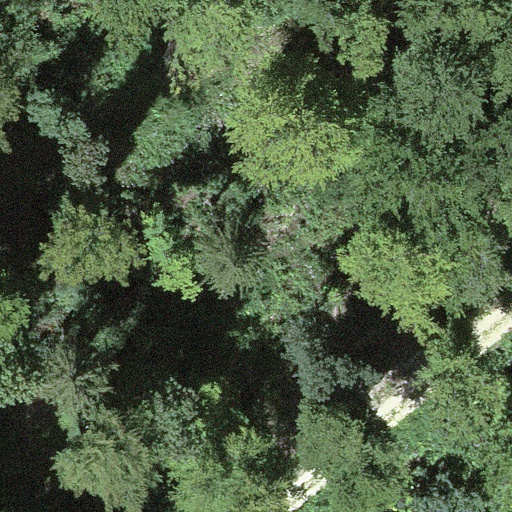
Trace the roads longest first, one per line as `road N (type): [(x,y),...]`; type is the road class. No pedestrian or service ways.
road 1 (track): [(0,168),(396,0)]
road 2 (track): [(511,320),(295,511)]
